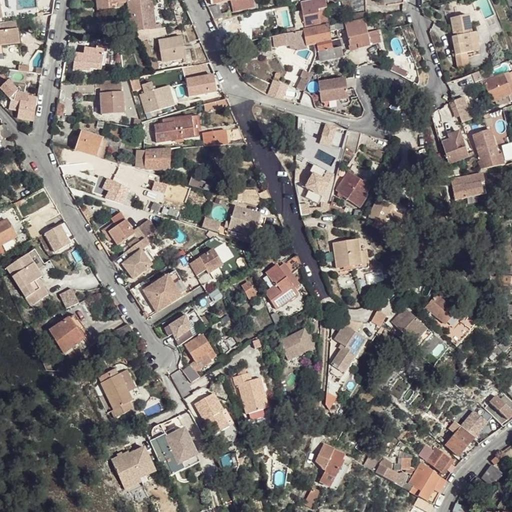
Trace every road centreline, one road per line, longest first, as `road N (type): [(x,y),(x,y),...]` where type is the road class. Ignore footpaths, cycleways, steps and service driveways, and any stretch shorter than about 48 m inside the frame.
road 1 (residential): [(414,0),(436,94),(416,95),(368,74),(360,92),(375,114),(361,126),(239,94)]
road 2 (residential): [(162,358),(37,158)]
road 3 (residential): [(322,287),(239,94)]
road 4 (residential): [(65,0),(37,158)]
